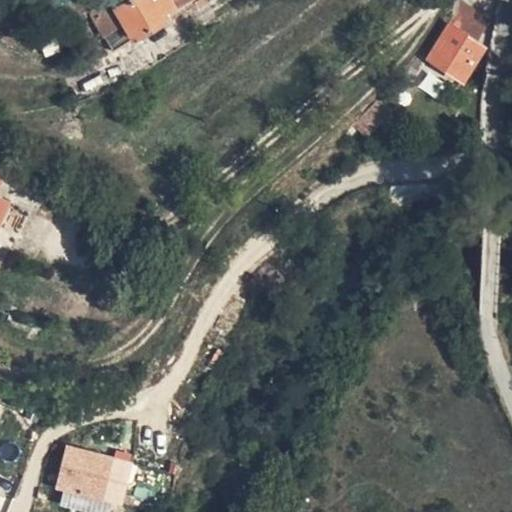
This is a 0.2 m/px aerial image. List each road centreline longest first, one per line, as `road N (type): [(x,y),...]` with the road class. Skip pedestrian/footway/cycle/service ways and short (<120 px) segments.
road 1 (unknown): [(417,0),(128,273)]
road 2 (residential): [(511,398),(490,324),(491,203),(511,31)]
